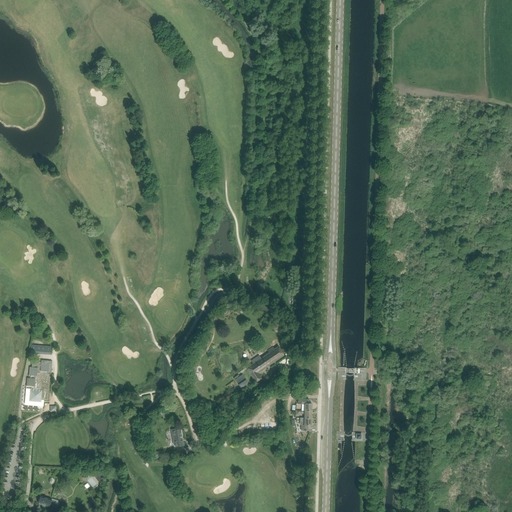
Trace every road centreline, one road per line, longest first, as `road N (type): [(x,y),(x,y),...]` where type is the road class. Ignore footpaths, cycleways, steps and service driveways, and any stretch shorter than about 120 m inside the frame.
road 1 (unclassified): [(371,370),(382,0)]
road 2 (secondary): [(330,343),(340,0)]
road 3 (unclassified): [(25,511),(38,419),(176,387)]
road 4 (unclassified): [(319,396),(269,382),(205,441),(176,387)]
